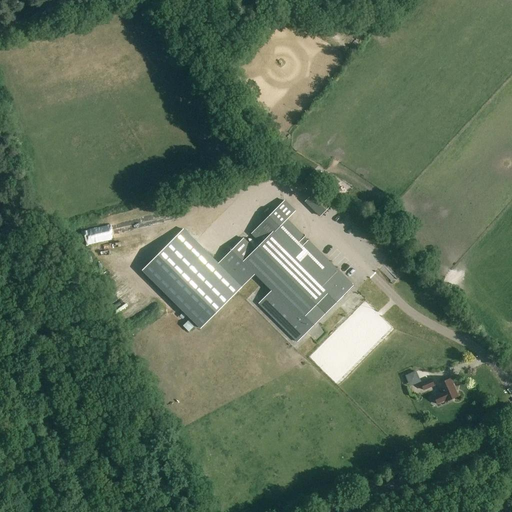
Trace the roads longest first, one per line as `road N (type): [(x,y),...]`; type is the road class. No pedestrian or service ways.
road 1 (track): [(269,179),(152,0)]
road 2 (unclassified): [(329,511),(511,432)]
road 3 (unclassified): [(59,511),(3,336)]
